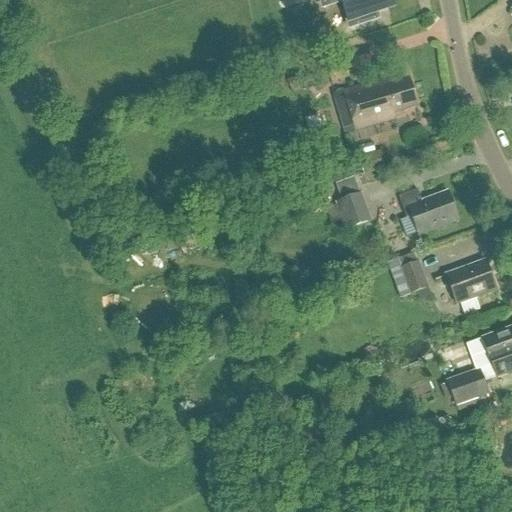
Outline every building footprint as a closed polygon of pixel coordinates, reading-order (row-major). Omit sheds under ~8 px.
[(304,0),(282,0),(284,9),(305,5),(304,0)] [(317,0),(321,11),(343,4),(348,21),(345,23),(348,32),(380,21),(379,16),(378,14),(377,12),(393,7),(390,0),(317,0)] [(318,65),(318,67),(318,70),(319,72),(321,74),(323,75),(325,76),(327,76),(329,76),(331,75),(333,74),(335,72),(336,70),(336,67),(336,65),(335,63),(333,61),(331,60),(329,59),(327,59),(325,59),(323,60),(321,61),(319,63),(318,65)] [(416,109),(408,81),(392,86),(390,80),(343,94),(355,134),(396,121),(394,115),(416,109)] [(366,174),(388,168),(384,154),(362,160),(366,174)] [(335,185),(341,204),(360,198),(354,179),(335,185)] [(389,186),(374,189),(377,202),(368,203),(371,217),(394,213),(389,186)] [(421,237),(459,223),(448,193),(425,202),(421,192),(401,198),(408,219),(414,217),(421,237)] [(343,232),(372,223),(363,197),(360,198),(341,204),(336,206),(339,215),(329,218),(332,226),(340,223),(343,232)] [(385,265),(399,298),(428,287),(415,253),(385,265)] [(487,264),(447,278),(458,308),(462,306),(466,318),(481,312),(477,301),(498,293),(487,264)] [(239,296),(245,314),(266,308),(261,289),(239,296)] [(511,329),(485,339),(499,379),(511,374),(511,329)] [(465,342),(473,366),(481,363),(473,339),(465,342)] [(460,407),(488,397),(479,373),(451,383),(460,407)]
